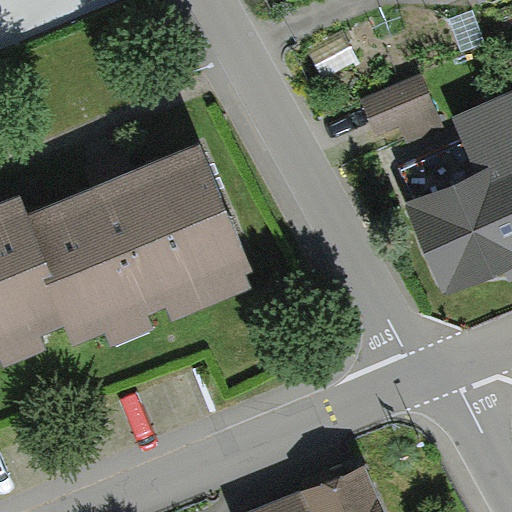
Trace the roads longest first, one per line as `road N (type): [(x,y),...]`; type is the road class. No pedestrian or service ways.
road 1 (residential): [(213,0),(419,379)]
road 2 (residential): [(419,379),(100,511)]
road 3 (residential): [(450,367),(511,485)]
